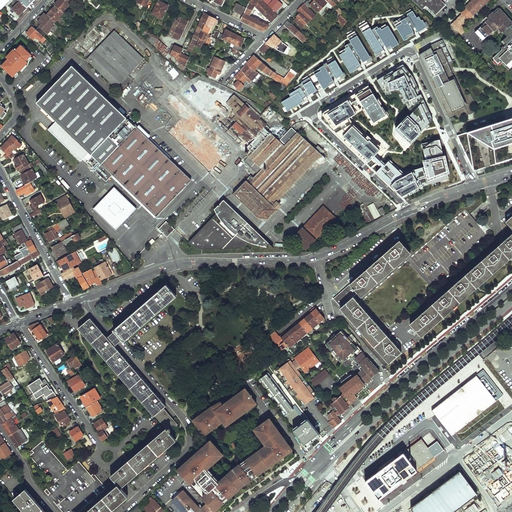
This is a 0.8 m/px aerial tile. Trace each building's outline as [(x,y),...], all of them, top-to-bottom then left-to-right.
[(0,0),(0,8),(0,9),(8,0),(0,0)] [(59,2),(56,6),(63,12),(71,3),(67,0),(58,0),(58,1),(59,2)] [(254,5),(272,23),(279,17),(261,0),(259,0),(259,1),(258,0),(250,0),(246,8),(243,15),(241,20),(263,31),(267,29),(269,26),(248,16),(254,5)] [(278,0),(274,0),(269,5),(276,12),(283,5),(278,0)] [(308,0),(297,11),(300,14),(308,22),(309,22),(316,15),(309,9),(312,6),(318,12),(326,5),(330,9),(333,7),(325,0),(314,0),(311,5),(309,2),(310,1),(308,0)] [(414,0),(424,9),(427,5),(437,14),(446,4),(442,0),(414,0)] [(489,0),(472,0),(461,11),(463,14),(446,30),(451,34),(457,29),(462,34),(467,30),(461,25),(468,19),(469,20),(489,0)] [(20,1),(14,7),(12,5),(10,8),(19,16),(27,8),(20,1)] [(158,1),(152,14),(162,19),(168,6),(158,1)] [(237,4),(233,11),(243,15),(246,8),(237,4)] [(48,14),(56,21),(64,13),(63,12),(56,6),(48,14)] [(505,31),(511,24),(511,22),(499,8),(489,17),(490,19),(486,23),(475,33),(483,41),(494,31),(495,32),(498,29),(502,33),(503,32),(505,31)] [(407,14),(408,16),(415,27),(418,32),(419,32),(426,27),(427,27),(424,23),(422,20),(421,21),(419,17),(417,18),(413,11),(412,11),(407,14)] [(204,13),(187,50),(192,52),(195,46),(198,41),(197,40),(200,33),(201,34),(202,31),(209,16),(204,13)] [(52,26),(55,22),(51,18),(51,19),(45,14),(38,22),(41,25),(36,30),(43,36),(46,33),(47,35),(50,32),(50,31),(53,27),(52,26)] [(298,18),(294,21),(302,28),(308,22),(300,14),(297,17),(298,18)] [(177,16),(169,35),(179,40),(187,21),(177,16)] [(209,16),(202,31),(203,31),(208,34),(211,28),(210,27),(211,24),(213,25),(214,23),(212,22),(214,18),(209,16)] [(349,22),(342,16),(338,20),(345,26),(349,22)] [(408,16),(405,18),(412,29),(415,27),(408,16)] [(397,20),(393,22),(404,41),(408,38),(407,36),(414,32),(412,29),(405,18),(398,22),(397,20)] [(289,30),(291,32),(297,38),(302,42),(306,38),(288,21),(284,25),(289,30)] [(360,26),(359,27),(360,28),(378,57),(385,52),(367,22),(366,22),(360,26)] [(511,24),(505,31),(508,35),(507,36),(502,40),(507,45),(505,46),(493,58),(494,59),(500,66),(502,63),(508,69),(511,64),(511,24)] [(284,25),(276,33),(281,37),(289,30),(284,25)] [(33,26),(26,33),(34,39),(36,37),(39,40),(43,36),(36,30),(33,26)] [(377,26),(374,28),(383,43),(387,48),(391,46),(392,48),(399,44),(388,26),(387,26),(382,29),(380,27),(379,28),(377,26)] [(72,49),(79,55),(100,34),(93,27),(72,49)] [(141,31),(147,36),(150,31),(145,27),(141,31)] [(360,28),(355,31),(369,55),(374,51),(360,28)] [(374,28),(372,30),(381,45),(383,43),(374,28)] [(222,38),(234,44),(232,48),(239,51),(240,47),(244,39),(226,30),(224,36),(219,34),(216,40),(219,42),(221,38),(222,38)] [(203,31),(196,46),(203,49),(210,35),(208,34),(203,31)] [(211,36),(210,37),(216,40),(219,34),(220,33),(216,31),(213,36),(211,35),(211,36)] [(289,31),(282,38),(285,40),(289,36),(295,41),(297,38),(291,32),(290,32),(289,31)] [(361,59),(364,65),(372,60),(355,31),(347,36),(351,42),(361,59)] [(113,32),(86,62),(116,89),(126,78),(123,76),(131,67),(134,70),(143,59),(113,32)] [(275,35),(266,44),(270,46),(272,45),(275,48),(277,47),(278,48),(277,50),(287,55),(292,58),(294,55),(286,50),(287,49),(279,44),(282,42),(275,35)] [(154,46),(164,55),(168,51),(157,40),(154,46)] [(441,41),(453,61),(455,60),(442,40),(429,46),(430,48),(441,41)] [(446,111),(458,106),(456,100),(462,98),(454,80),(451,71),(450,68),(448,63),(453,61),(441,41),(430,48),(419,54),(446,111)] [(351,42),(348,44),(358,61),(361,59),(351,42)] [(266,44),(259,51),(264,54),(270,48),(266,44)] [(341,54),(339,55),(350,73),(357,69),(356,67),(360,64),(358,61),(348,44),(345,46),(346,48),(344,49),(346,51),(341,54)] [(177,58),(176,61),(177,61),(176,65),(183,72),(190,58),(180,54),(183,49),(175,45),(175,46),(173,45),(169,53),(171,54),(171,55),(177,58)] [(28,52),(21,46),(16,52),(14,50),(7,58),(8,60),(3,66),(6,68),(5,69),(13,77),(14,76),(17,73),(20,70),(21,71),(26,65),(28,62),(26,60),(31,56),(31,55),(30,54),(32,52),(30,50),(28,52)] [(254,56),(247,64),(255,71),(258,67),(267,76),(274,78),(276,74),(254,56)] [(215,58),(211,66),(221,70),(225,62),(215,58)] [(327,62),(326,63),(334,75),(337,81),(338,80),(344,77),(345,76),(334,58),(333,58),(327,62)] [(323,65),(331,77),(334,75),(326,63),(323,65)] [(255,71),(247,64),(241,71),(252,81),(258,74),(255,71)] [(303,81),(301,82),(309,95),(310,97),(318,93),(317,90),(322,87),(324,89),(328,87),(329,86),(328,84),(332,81),(333,84),(334,83),(335,83),(331,77),(323,65),(323,64),(318,67),(319,68),(320,69),(314,73),(308,77),(303,81)] [(396,129),(410,142),(432,119),(412,76),(403,65),(377,81),(384,92),(399,90),(401,89),(404,96),(403,97),(411,114),(396,129)] [(186,174),(72,66),(37,103),(93,156),(87,163),(106,182),(112,175),(157,217),(186,186),(186,174)] [(221,70),(211,66),(210,68),(208,68),(206,71),(208,72),(207,75),(215,79),(217,73),(219,74),(221,70)] [(131,67),(123,76),(126,78),(134,70),(131,67)] [(278,75),(275,80),(287,85),(297,73),(291,69),(284,78),(278,75)] [(241,71),(235,77),(238,81),(234,85),(240,91),(244,86),(243,84),(247,79),(248,80),(247,81),(250,83),(252,81),(241,71)] [(300,86),(306,97),(309,95),(301,82),(293,88),(295,90),(300,86)] [(291,96),(282,102),(288,111),(308,99),(300,86),(289,94),(291,96)] [(368,86),(322,114),(338,135),(367,164),(380,150),(379,149),(376,146),(369,140),(366,137),(354,124),(350,117),(365,108),(365,110),(368,115),(371,119),(374,123),(376,121),(383,118),(386,115),(385,113),(380,105),(377,100),(368,86)] [(185,121),(171,136),(208,171),(224,154),(221,151),(227,143),(175,94),(166,104),(185,121)] [(251,177),(234,194),(260,218),(270,220),(282,206),(278,202),(317,161),(321,165),(326,159),(321,154),(324,151),(319,146),(316,150),(297,133),(297,134),(295,136),(291,133),(281,144),(267,130),(269,128),(259,118),(261,116),(251,107),(248,109),(234,96),(212,116),(228,131),(225,134),(237,145),(240,141),(252,153),(249,156),(254,161),(250,165),(256,171),(260,167),(263,169),(254,180),(251,177)] [(462,98),(456,100),(458,106),(459,109),(468,105),(464,97),(462,98)] [(511,118),(458,136),(473,171),(511,158),(511,118)] [(434,140),(443,137),(441,129),(437,130),(436,127),(431,128),(431,126),(427,128),(430,138),(433,137),(434,140)] [(6,142),(14,149),(15,150),(18,147),(19,148),(22,144),(17,140),(18,140),(12,135),(6,142)] [(440,139),(424,143),(425,148),(423,148),(426,161),(428,161),(429,165),(427,166),(410,170),(389,159),(376,172),(402,197),(403,196),(406,195),(412,191),(415,190),(415,189),(418,188),(446,179),(445,174),(448,174),(440,139)] [(6,142),(0,149),(7,154),(5,155),(7,159),(14,156),(12,152),(14,149),(6,142)] [(28,160),(27,158),(26,159),(24,155),(15,160),(17,165),(15,166),(18,171),(20,174),(31,168),(30,167),(27,161),(28,160)] [(38,164),(47,174),(50,173),(41,163),(38,164)] [(22,175),(24,179),(23,180),(26,185),(31,183),(38,179),(32,170),(22,175)] [(364,193),(370,187),(354,172),(348,178),(364,193)] [(26,185),(16,190),(19,195),(25,192),(28,191),(29,193),(35,190),(31,183),(26,185)] [(376,198),(381,192),(374,186),(369,191),(376,198)] [(137,208),(114,187),(93,209),(116,231),(137,208)] [(32,200),(34,203),(31,205),(34,212),(38,211),(36,208),(46,202),(41,194),(32,200)] [(56,201),(65,218),(76,213),(68,199),(70,197),(69,195),(68,194),(56,201)] [(217,215),(190,243),(194,246),(197,247),(200,249),(204,249),(243,248),(244,247),(243,246),(248,241),(250,242),(258,244),(265,246),(268,246),(267,245),(269,242),(253,226),(251,229),(246,224),(248,222),(224,199),(214,209),(217,215)] [(374,203),(368,206),(375,219),(381,216),(374,203)] [(0,207),(0,212),(4,219),(12,215),(6,204),(0,207)] [(365,223),(372,221),(364,204),(358,207),(365,223)] [(322,208),(292,238),(305,250),(334,219),(322,208)] [(29,215),(32,219),(41,214),(39,210),(38,211),(34,212),(29,215)] [(44,232),(49,242),(59,237),(54,229),(59,226),(61,229),(69,225),(66,219),(53,226),(53,225),(48,228),(49,230),(44,232)] [(170,226),(171,225),(167,221),(159,229),(168,237),(174,230),(170,226)] [(14,228),(17,233),(22,230),(25,228),(22,223),(14,228)] [(28,241),(22,230),(17,233),(16,233),(20,242),(19,243),(20,245),(28,241)] [(68,234),(60,239),(62,242),(73,236),(70,230),(67,232),(68,234)] [(52,247),(58,258),(67,252),(63,245),(74,239),(75,242),(81,239),(78,233),(73,236),(62,242),(52,247)] [(410,323),(421,335),(511,254),(511,234),(509,237),(491,253),(475,267),(458,282),(440,297),(421,313),(410,323)] [(0,242),(0,255),(7,252),(4,246),(12,242),(10,238),(6,240),(6,239),(0,242)] [(19,247),(20,251),(22,250),(26,256),(37,250),(32,240),(19,247)] [(349,284),(357,292),(359,295),(372,284),(385,272),(397,262),(409,252),(399,240),(349,284)] [(13,263),(1,270),(0,270),(3,276),(21,266),(20,265),(32,258),(32,259),(39,255),(37,250),(13,263)] [(78,264),(72,253),(59,260),(63,267),(65,271),(78,264)] [(0,257),(0,268),(8,264),(8,263),(7,263),(3,256),(0,257)] [(95,268),(98,275),(99,275),(101,280),(112,274),(106,262),(95,268)] [(78,264),(85,277),(86,277),(87,276),(80,263),(78,264)] [(78,279),(84,289),(89,287),(79,269),(76,270),(74,267),(62,274),(65,279),(76,273),(79,279),(78,279)] [(37,285),(42,294),(50,290),(49,289),(54,287),(49,278),(51,277),(49,273),(48,274),(43,276),(45,280),(37,285)] [(86,277),(89,285),(96,282),(98,285),(102,284),(100,280),(98,277),(95,278),(93,274),(87,276),(86,277)] [(7,281),(11,289),(19,284),(15,276),(7,281)] [(166,284),(115,330),(116,331),(123,339),(124,340),(176,295),(166,284)] [(337,294),(333,298),(335,301),(341,307),(353,297),(357,292),(349,284),(337,294)] [(17,298),(20,307),(25,305),(27,308),(27,309),(31,307),(31,306),(35,305),(30,293),(17,298)] [(364,309),(353,297),(341,307),(389,361),(401,351),(393,342),(379,326),(364,309)] [(389,361),(341,307),(339,308),(388,362),(389,361)] [(280,338),(275,332),(270,337),(282,351),(288,346),(290,349),(324,319),(315,309),(280,338)] [(91,319),(81,328),(156,415),(165,407),(167,405),(116,346),(108,338),(91,319)] [(39,322),(30,325),(30,327),(29,327),(30,328),(32,332),(34,330),(40,340),(47,335),(39,322)] [(331,340),(324,346),(329,351),(330,349),(343,363),(349,357),(346,353),(348,351),(351,355),(352,354),(358,349),(356,347),(357,347),(352,341),(353,340),(349,336),(347,337),(342,331),(341,330),(336,335),(331,340)] [(123,339),(116,331),(108,338),(116,346),(123,339)] [(282,352),(282,351),(270,337),(275,332),(269,337),(282,352)] [(6,339),(12,349),(21,344),(15,334),(6,339)] [(47,351),(54,361),(65,354),(58,344),(47,351)] [(237,355),(245,350),(241,345),(234,349),(237,355)] [(295,361),(305,374),(320,362),(309,348),(294,359),(295,361)] [(501,369),(511,361),(503,349),(493,357),(501,369)] [(20,367),(25,364),(24,362),(26,361),(31,359),(27,351),(15,357),(20,367)] [(357,374),(365,384),(380,371),(373,362),(371,363),(369,361),(368,360),(366,362),(365,360),(367,358),(362,353),(357,357),(359,360),(358,361),(356,363),(354,360),(352,362),(353,364),(354,365),(353,366),(354,367),(352,368),(357,374)] [(74,364),(77,368),(82,365),(77,356),(68,361),(71,366),(74,364)] [(511,383),(510,385),(488,356),(483,359),(511,397),(511,383)] [(277,371),(304,406),(317,396),(305,381),(309,378),(305,374),(295,361),(292,363),(290,361),(277,371)] [(10,381),(15,379),(12,374),(10,371),(7,367),(3,370),(10,381)] [(12,370),(10,371),(12,374),(15,379),(19,384),(20,386),(26,382),(25,378),(26,377),(22,368),(15,371),(15,373),(12,370)] [(311,381),(316,387),(330,376),(326,370),(311,381)] [(503,395),(483,370),(432,410),(452,435),(503,395)] [(290,401),(268,373),(260,379),(287,414),(294,409),(288,403),(290,401)] [(365,384),(357,374),(355,376),(341,386),(339,388),(349,400),(351,403),(357,398),(354,393),(365,385),(365,384)] [(340,384),(341,386),(355,376),(353,374),(351,375),(350,374),(341,381),(341,383),(340,384)] [(69,382),(76,392),(86,385),(79,375),(69,382)] [(34,395),(47,386),(49,385),(46,381),(43,383),(40,379),(28,386),(34,395)] [(10,381),(0,387),(0,389),(3,395),(14,388),(10,381)] [(34,395),(40,404),(56,397),(51,389),(50,390),(47,386),(34,395)] [(198,417),(193,420),(204,435),(209,432),(209,431),(214,427),(213,426),(219,422),(220,424),(223,422),(222,420),(227,416),(229,418),(229,419),(231,417),(234,421),(253,406),(252,405),(256,403),(246,389),(234,398),(234,399),(230,402),(230,401),(223,405),(222,403),(221,403),(217,405),(218,406),(213,410),(213,408),(210,410),(210,409),(203,414),(204,415),(199,418),(198,417)] [(87,407),(101,399),(95,390),(81,398),(87,407)] [(329,405),(338,416),(341,414),(342,415),(352,408),(349,405),(351,403),(349,400),(347,402),(344,398),(346,397),(344,394),(336,400),(334,397),(332,399),(334,401),(329,405)] [(56,397),(49,400),(57,413),(59,412),(65,409),(57,396),(56,397)] [(232,396),(222,403),(223,405),(230,401),(230,402),(234,399),(234,398),(233,397),(232,396)] [(101,399),(87,407),(94,417),(103,412),(99,406),(100,405),(99,403),(104,400),(102,398),(101,399)] [(0,421),(2,425),(16,416),(12,411),(11,412),(5,401),(3,402),(0,404),(0,421)] [(41,408),(39,405),(34,407),(38,415),(43,412),(41,408)] [(167,427),(169,429),(178,422),(165,407),(156,415),(167,427)] [(57,413),(54,415),(60,426),(66,423),(67,424),(71,421),(64,411),(60,414),(59,412),(57,413)] [(341,421),(341,420),(333,411),(328,414),(329,416),(328,417),(331,420),(329,422),(334,427),(341,421)] [(10,436),(19,430),(16,425),(14,426),(14,425),(15,424),(13,421),(17,419),(16,416),(2,425),(10,436)] [(98,434),(102,440),(110,436),(105,429),(108,427),(109,428),(112,426),(108,421),(105,422),(102,418),(95,423),(100,432),(98,434)] [(293,430),(305,445),(319,434),(308,419),(293,430)] [(194,457),(178,471),(189,483),(195,477),(197,479),(195,480),(206,491),(207,491),(208,493),(203,498),(207,503),(215,511),(219,511),(224,508),(222,506),(230,500),(231,502),(254,485),(252,483),(260,477),(262,479),(295,456),(285,442),(281,445),(279,442),(283,439),(269,421),(264,424),(261,424),(261,427),(256,430),(268,445),(259,452),(260,452),(256,455),(252,458),(252,457),(233,471),(233,472),(221,483),(220,482),(218,484),(205,469),(220,454),(211,443),(194,457)] [(209,431),(209,432),(218,425),(220,424),(219,422),(213,426),(214,427),(209,431)] [(511,494),(511,425),(466,460),(499,504),(511,494)] [(54,438),(60,434),(56,427),(52,430),(50,431),(54,438)] [(70,432),(76,441),(84,436),(78,427),(70,432)] [(113,474),(111,476),(118,485),(120,487),(123,485),(176,438),(169,429),(167,427),(113,474)] [(10,436),(17,447),(27,440),(20,430),(19,430),(10,436)] [(421,439),(404,452),(417,470),(435,457),(428,448),(421,439)] [(42,441),(28,454),(31,458),(30,458),(33,461),(34,461),(51,480),(50,481),(52,484),(44,491),(62,511),(78,511),(106,488),(94,473),(92,475),(91,474),(90,474),(80,463),(81,462),(79,461),(69,470),(67,467),(66,468),(47,446),(48,446),(45,442),(44,443),(42,441)] [(437,441),(428,448),(435,457),(444,450),(437,441)] [(5,443),(0,445),(0,455),(2,459),(12,453),(5,443)] [(61,449),(63,453),(68,460),(76,456),(71,448),(66,451),(64,447),(61,449)] [(404,452),(365,481),(379,499),(417,470),(404,452)] [(192,455),(176,469),(178,471),(194,457),(192,455)] [(455,511),(479,495),(462,471),(411,508),(413,511),(455,511)] [(260,477),(252,483),(254,485),(262,479),(260,477)] [(118,485),(86,511),(108,511),(128,496),(120,487),(118,485)] [(15,499),(26,511),(45,511),(26,489),(15,499)] [(174,498),(172,499),(174,501),(173,502),(181,511),(199,511),(181,492),(180,492),(175,491),(173,493),(174,498)] [(182,491),(181,492),(199,511),(215,511),(207,503),(200,509),(199,510),(197,508),(198,507),(185,492),(183,493),(182,491)] [(147,511),(162,511),(164,510),(154,499),(144,507),(148,511),(147,511)] [(230,500),(222,506),(224,508),(231,502),(230,500)]
